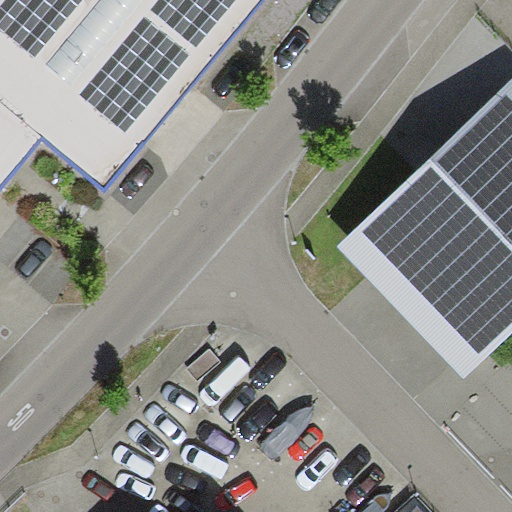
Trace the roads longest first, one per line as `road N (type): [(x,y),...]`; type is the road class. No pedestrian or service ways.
road 1 (unclassified): [(204,194),(389,420),(478,511)]
road 2 (residential): [(0,414),(204,194)]
road 3 (residential): [(204,194),(382,0)]
